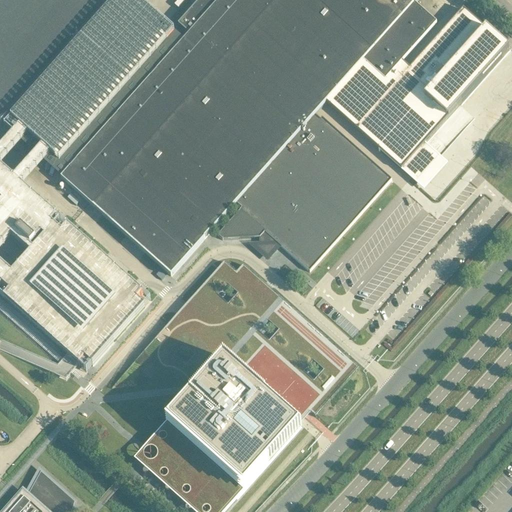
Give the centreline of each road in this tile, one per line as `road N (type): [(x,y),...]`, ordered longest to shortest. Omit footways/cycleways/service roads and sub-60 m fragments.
road 1 (unclassified): [(278,511),(511,253)]
road 2 (secondary): [(511,313),(332,511)]
road 3 (secondary): [(369,511),(511,352)]
